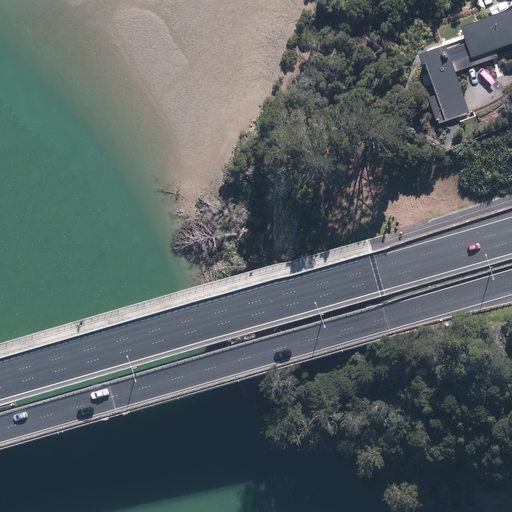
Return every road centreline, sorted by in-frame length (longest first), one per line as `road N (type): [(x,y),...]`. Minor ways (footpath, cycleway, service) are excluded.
road 1 (motorway): [(511,282),(0,430)]
road 2 (motorway): [(0,390),(511,242)]
